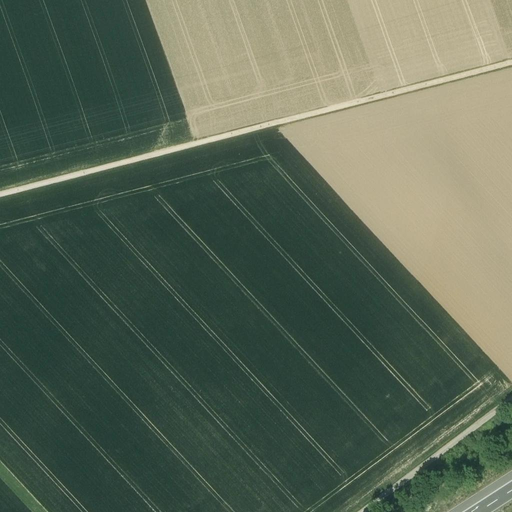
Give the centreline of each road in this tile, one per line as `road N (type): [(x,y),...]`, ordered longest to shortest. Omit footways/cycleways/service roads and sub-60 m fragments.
road 1 (track): [(0,195),(511,63)]
road 2 (track): [(511,401),(363,511)]
